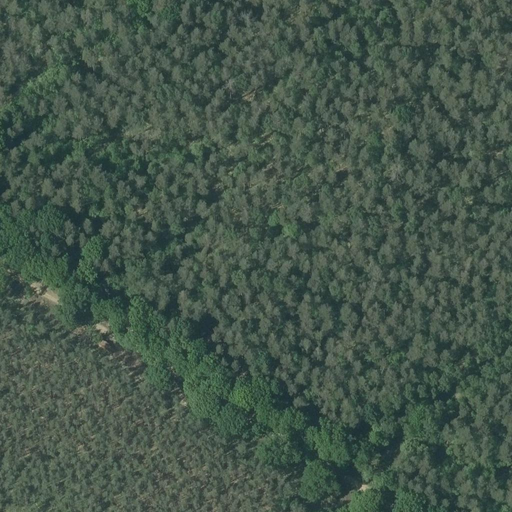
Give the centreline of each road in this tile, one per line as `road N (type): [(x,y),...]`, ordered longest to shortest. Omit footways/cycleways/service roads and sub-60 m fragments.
road 1 (track): [(399,511),(0,263)]
road 2 (track): [(511,334),(333,470)]
